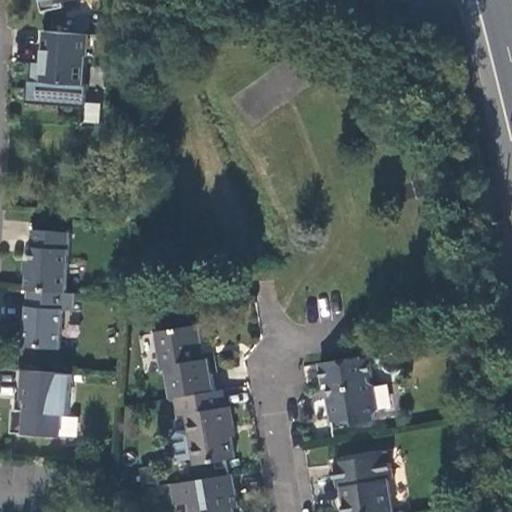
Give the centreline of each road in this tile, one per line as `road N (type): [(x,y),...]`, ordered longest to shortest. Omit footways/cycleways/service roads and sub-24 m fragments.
road 1 (residential): [(290,511),(274,414),(275,326)]
road 2 (trunk): [(461,0),(511,163)]
